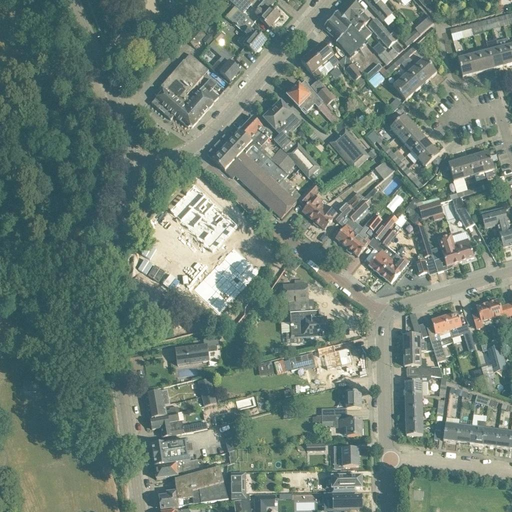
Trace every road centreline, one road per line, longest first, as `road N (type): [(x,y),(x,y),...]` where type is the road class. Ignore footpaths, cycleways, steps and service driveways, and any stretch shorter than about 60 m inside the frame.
road 1 (tertiary): [(140,511),(110,299),(130,167)]
road 2 (residential): [(384,310),(207,169),(189,145)]
road 3 (tertiary): [(189,145),(333,0)]
road 4 (residential): [(384,457),(384,310)]
road 5 (residential): [(384,310),(511,271)]
road 6 (residential): [(511,467),(384,457)]
road 7 (residential): [(130,167),(93,51)]
